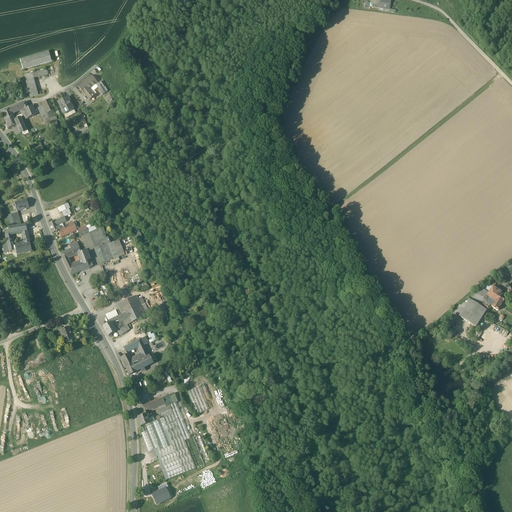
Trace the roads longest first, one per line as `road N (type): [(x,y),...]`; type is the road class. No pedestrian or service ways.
road 1 (track): [(503,75),(335,212)]
road 2 (secondary): [(132,511),(124,391),(84,310)]
road 3 (secondary): [(84,310),(0,136)]
road 4 (residential): [(511,84),(439,9),(412,0)]
